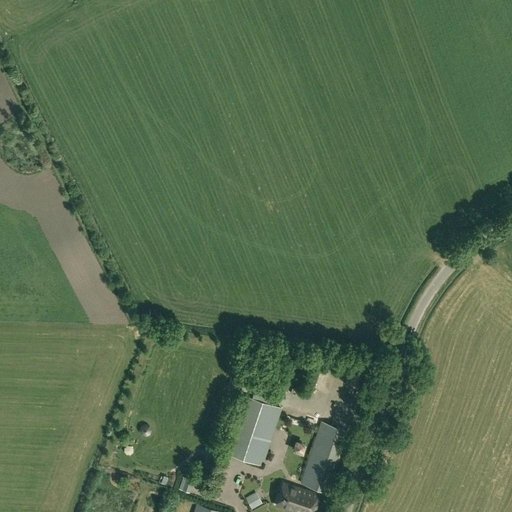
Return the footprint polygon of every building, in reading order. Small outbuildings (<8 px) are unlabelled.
[(243,373),(241,379),(259,385),(261,380),(243,373)] [(261,465),(280,408),(242,395),(223,452),(261,465)] [(325,491),(346,430),(321,422),(301,483),(325,491)] [(195,490),(197,481),(190,479),(188,489),(195,490)] [(275,504),(299,511),(313,511),(319,495),(282,482),(275,504)] [(252,505),(263,500),(259,490),(248,495),(252,505)] [(222,511),(197,503),(193,511),(222,511)]
